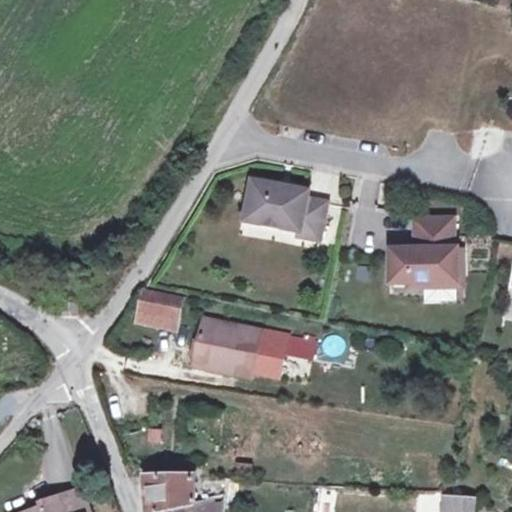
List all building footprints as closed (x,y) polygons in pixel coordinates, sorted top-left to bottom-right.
[(254,181),(246,222),(300,233),(299,237),(319,241),(326,204),(307,200),(308,192),(254,181)] [(418,222),(418,253),(394,254),(395,284),(410,284),(411,290),(459,290),(459,271),(465,271),(465,254),(456,254),(456,222),(418,222)] [(143,289),(137,321),(148,322),(149,314),(159,316),(163,294),(143,289)] [(182,297),(163,294),(159,316),(179,318),(182,297)] [(79,302),(52,305),(69,321),(79,302)] [(205,319),(198,360),(256,371),(264,331),(205,319)] [(255,377),(256,371),(198,360),(196,366),(255,377)] [(144,428),(145,442),(163,440),(163,427),(144,428)] [(197,481),(143,478),(146,484),(153,483),(155,511),(153,511),(182,511),(179,506),(198,502),(197,481)] [(91,511),(83,489),(76,492),(83,511),(91,511)] [(83,511),(76,492),(44,504),(46,509),(38,511),(83,511)] [(216,511),(213,499),(198,502),(179,506),(182,511),(216,511)] [(470,511),(471,504),(441,503),(440,511),(470,511)]
